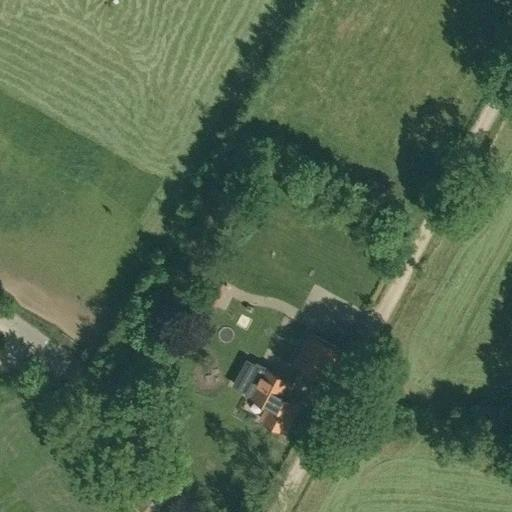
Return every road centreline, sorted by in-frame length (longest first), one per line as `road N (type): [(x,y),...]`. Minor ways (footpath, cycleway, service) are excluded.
road 1 (unclassified): [(274,511),(511,66)]
road 2 (unclassified): [(165,511),(47,349)]
